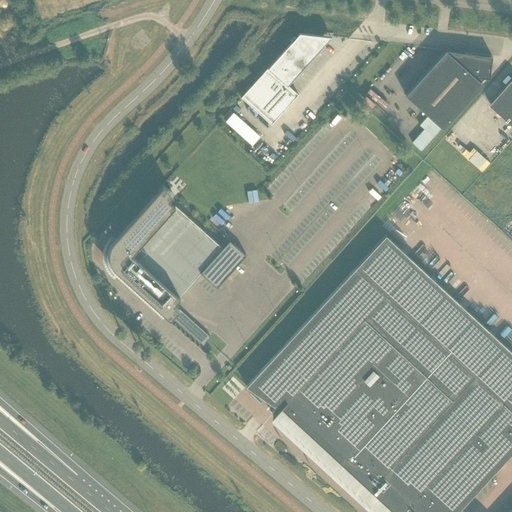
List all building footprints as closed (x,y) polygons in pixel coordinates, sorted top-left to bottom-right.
[(287,84),(331,36),(299,32),(295,37),(294,36),(290,40),(291,41),(241,97),(271,124),(298,94),(287,84)] [(483,77),(489,78),(492,56),(446,50),(405,95),(442,129),(483,84),(480,81),(483,77)] [(511,80),(490,104),(511,124),(511,80)] [(254,148),(259,143),(246,131),(241,137),(254,148)] [(474,149),(470,154),(465,149),(462,154),(470,161),(478,152),(474,149)] [(479,153),(471,162),(483,174),(492,165),(479,153)] [(163,184),(114,238),(110,244),(108,251),(105,254),(109,257),(111,264),(115,269),(169,317),(179,307),(173,302),(201,272),(217,287),(246,254),(230,239),(222,247),(168,198),(173,193),(163,184)] [(511,393),(511,352),(385,235),(246,386),(279,409),(273,415),(274,416),(275,414),(334,469),(379,511),(403,511),(409,507),(409,508),(511,393)] [(201,278),(195,285),(199,289),(206,282),(201,278)] [(511,393),(409,508),(413,511),(457,511),(511,452),(511,393)]
